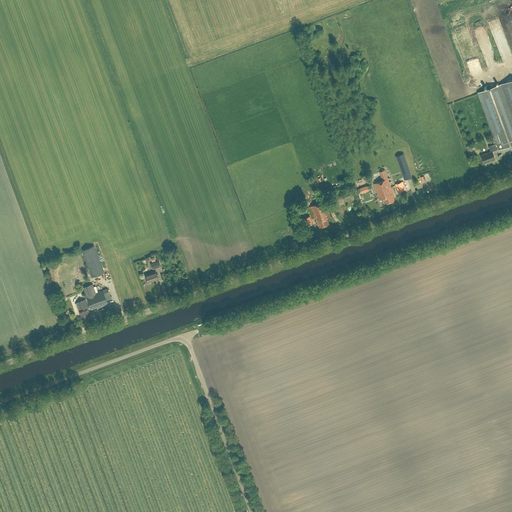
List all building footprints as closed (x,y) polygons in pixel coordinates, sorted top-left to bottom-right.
[(484,50),(486,49),(484,46),(485,45),(483,42),(484,41),(485,41),(485,43),(487,43),(488,45),(486,46),(488,51),(490,55),(491,56),(493,55),(491,50),(492,50),(492,48),(490,44),(489,45),(487,36),(485,33),(477,35),(478,39),(483,38),(480,40),(482,43),(484,50)] [(497,143),(499,149),(511,144),(511,79),(501,84),(478,92),(497,143)] [(492,151),(499,149),(497,143),(488,146),(490,151),(481,155),(484,163),(485,163),(486,163),(488,163),(488,161),(495,159),(492,151)] [(405,155),(398,158),(404,176),(412,173),(405,155)] [(394,196),(385,170),(380,172),(382,180),(374,183),(380,200),(383,198),(385,203),(394,200),(393,196),(394,196)] [(406,190),(403,181),(395,184),(398,192),(406,190)] [(331,217),(325,200),(311,206),(317,223),(318,223),(320,227),(329,224),(327,219),(331,217)] [(312,223),(310,216),(304,218),(307,225),(312,223)] [(104,272),(94,245),(82,250),(92,277),(104,272)] [(161,266),(159,260),(151,263),(153,269),(161,266)] [(158,279),(156,271),(153,272),(153,273),(145,276),(148,282),(155,279),(155,280),(158,279)] [(96,293),(92,284),(83,287),(87,298),(76,302),(82,318),(90,315),(88,308),(91,307),(91,309),(97,307),(97,308),(108,304),(107,300),(111,298),(107,288),(96,293)]
